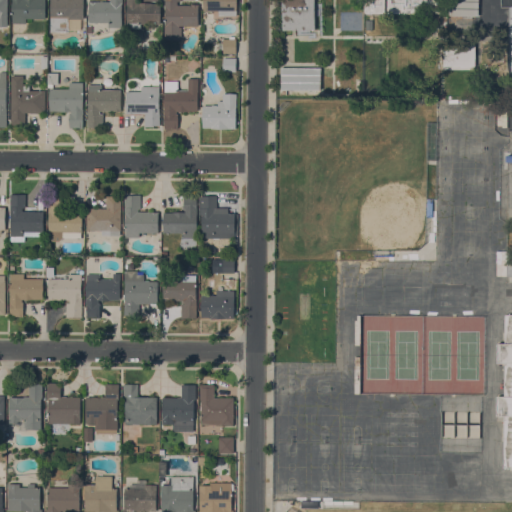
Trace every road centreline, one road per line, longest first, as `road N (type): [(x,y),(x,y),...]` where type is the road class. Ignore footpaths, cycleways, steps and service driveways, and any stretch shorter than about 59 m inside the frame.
road 1 (tertiary): [(253,511),(259,0)]
road 2 (residential): [(257,161),(0,159)]
road 3 (residential): [(255,351),(0,349)]
